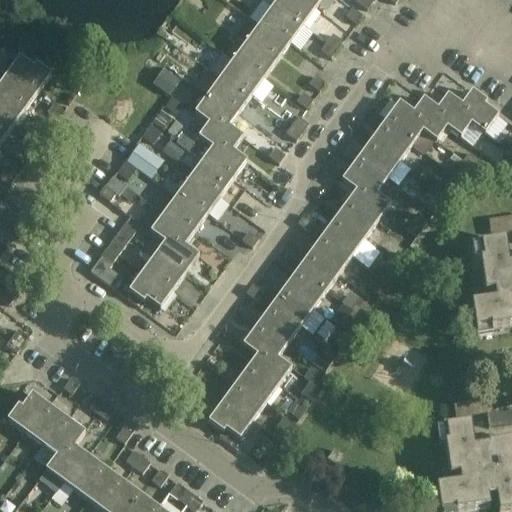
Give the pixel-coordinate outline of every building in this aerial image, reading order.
[(290,16),(305,27),(318,9),(305,0),(301,0),(300,3),(296,0),(279,0),(272,10),(287,20),(290,16)] [(296,0),(300,3),(301,0),(305,0),(318,9),(324,0),(296,0)] [(359,0),(356,5),(366,13),(373,4),(366,0),(359,0)] [(292,45),(305,27),(290,16),(287,20),(272,10),(263,3),(250,21),(274,38),(277,33),(292,45)] [(345,20),(356,28),(362,19),(352,11),(345,20)] [(250,21),(237,38),(246,45),(261,56),(264,51),(279,62),(292,45),(277,33),(274,38),(250,21)] [(330,41),(325,48),(335,55),(340,48),(330,41)] [(246,45),(233,63),(248,74),(251,69),(266,80),(279,62),(264,51),(261,56),(246,45)] [(320,54),(331,62),(335,55),(325,48),(320,54)] [(20,60),(7,78),(22,89),(24,85),(39,96),(52,78),(38,68),(41,63),(30,54),(23,63),(20,60)] [(238,87),(253,98),(266,80),(251,69),(248,74),(233,63),(220,81),(235,91),(238,87)] [(196,90),(207,99),(222,109),(225,105),(240,116),(253,98),(238,87),(235,91),(220,81),(209,72),(196,90)] [(163,73),(153,86),(164,94),(174,81),(163,73)] [(22,89),(7,78),(0,87),(0,99),(9,106),(11,103),(26,114),(39,96),(24,85),(22,89)] [(325,86),(317,80),(316,79),(309,88),(319,95),(325,86)] [(484,109),(487,106),(472,95),(462,109),(459,113),(474,124),(471,128),(485,138),(499,120),(484,109)] [(305,114),(311,106),(300,98),(294,106),(305,114)] [(0,99),(0,122),(13,131),(26,114),(11,103),(9,106),(0,99)] [(227,134),(229,130),(240,116),(225,105),(222,109),(207,99),(194,116),(209,127),(212,123),(227,134)] [(460,142),(471,128),(474,124),(459,113),(462,109),(448,99),(438,112),(434,117),(449,128),(446,132),(460,142)] [(176,118),(183,109),(172,101),(165,110),(176,118)] [(436,145),(446,132),(449,128),(434,117),(438,112),(424,102),(413,116),(410,121),(425,131),(422,135),(435,145),(436,145)] [(410,121),(413,116),(399,106),(385,125),(399,135),(397,138),(399,140),(412,149),(424,159),(435,145),(422,135),(425,131),(410,121)] [(58,124),(65,115),(54,107),(47,116),(58,124)] [(161,114),(153,125),(164,133),(172,122),(161,114)] [(297,119),(290,127),(302,136),(308,128),(300,122),(297,119)] [(0,149),(13,131),(0,122),(0,149)] [(244,141),(229,130),(227,134),(212,123),(209,127),(198,141),(213,152),(216,147),(231,158),(233,154),(244,141)] [(176,124),(168,135),(179,143),(177,146),(203,165),(217,176),(220,173),(234,183),(247,165),(233,154),(231,158),(216,147),(213,152),(198,141),(176,124)] [(412,149),(399,140),(397,138),(399,135),(385,125),(371,144),(385,155),(383,158),(397,169),(412,149)] [(284,136),(296,144),(302,136),(290,127),(284,136)] [(161,137),(151,130),(144,140),(154,148),(161,137)] [(39,151),(45,143),(34,135),(28,143),(39,151)] [(39,151),(28,143),(22,151),(33,159),(39,151)] [(162,155),(172,163),(181,152),(170,144),(162,155)] [(385,155),(371,144),(357,164),(371,174),(368,177),(383,188),(387,182),(397,169),(383,158),(385,155)] [(161,168),(137,150),(127,164),(151,182),(161,168)] [(267,159),(279,168),(285,159),(274,151),(267,159)] [(511,168),(511,157),(506,154),(500,162),(511,170),(511,168)] [(464,165),(474,171),(479,164),(469,157),(464,165)] [(342,184),(356,195),(358,191),(373,202),(376,198),(390,208),(401,193),(387,182),(383,188),(368,177),(371,174),(357,164),(342,184)] [(203,165),(190,183),(204,193),(206,190),(221,201),(234,183),(220,173),(217,176),(203,165)] [(474,171),(464,165),(458,172),(468,180),(474,171)] [(126,166),(117,177),(128,185),(137,174),(126,166)] [(14,186),(20,177),(9,170),(3,178),(14,186)] [(14,186),(3,178),(0,182),(0,188),(8,194),(14,186)] [(126,191),(111,180),(99,197),(111,205),(116,198),(119,200),(126,191)] [(193,208),(208,218),(221,201),(206,190),(204,193),(190,183),(177,200),(191,211),(193,208)] [(445,201),(451,193),(441,186),(435,193),(445,201)] [(390,208),(376,198),(373,202),(358,191),(356,195),(347,207),(361,218),(363,216),(377,226),(390,208)] [(445,201),(435,193),(429,201),(439,209),(445,201)] [(177,200),(163,218),(178,229),(180,226),(194,236),(208,218),(193,208),(191,211),(177,200)] [(361,218),(347,207),(334,225),(348,235),(350,234),(364,244),(377,226),(363,216),(361,218)] [(17,218),(11,226),(21,234),(27,226),(27,225),(32,219),(22,212),(17,218)] [(422,232),(428,224),(418,217),(412,225),(422,232)] [(182,253),(185,249),(194,236),(180,226),(178,229),(163,218),(150,236),(165,246),(168,242),(182,253)] [(511,218),(488,222),(491,238),(511,234),(511,218)] [(304,219),(298,226),(309,234),(314,227),(304,219)] [(348,235),(334,225),(321,243),(335,253),(337,251),(351,261),(362,269),(375,251),(364,244),(350,234),(348,235)] [(422,232),(412,225),(406,233),(416,240),(422,232)] [(5,234),(15,242),(21,234),(11,226),(5,234)] [(138,234),(126,226),(120,235),(131,243),(138,234)] [(131,243),(120,235),(107,252),(118,260),(131,243)] [(248,235),(242,244),(253,252),(259,243),(248,235)] [(199,260),(185,249),(182,253),(168,242),(165,246),(155,259),(170,270),(172,267),(186,278),(199,260)] [(335,253),(321,243),(308,260),(322,271),(324,269),(338,279),(351,261),(337,251),(335,253)] [(471,306),(475,334),(511,328),(511,265),(508,266),(505,243),(478,247),(485,296),(495,294),(496,303),(471,306)] [(0,258),(2,260),(8,251),(0,245),(0,258)] [(109,272),(118,260),(107,252),(90,276),(113,293),(121,281),(109,272)] [(392,262),(399,267),(402,269),(408,262),(398,254),(392,262)] [(155,259),(142,277),(156,288),(159,284),(173,295),(186,278),(172,267),(170,270),(155,259)] [(308,260),(295,278),(309,289),(311,287),(325,297),(338,279),(324,269),(322,271),(308,260)] [(147,303),(160,313),(173,295),(159,284),(156,288),(142,277),(129,295),(144,306),(147,303)] [(295,278),(282,296),(283,297),(296,307),(298,305),(312,315),(325,297),(311,287),(309,289),(295,278)] [(388,287),(377,280),(369,291),(380,298),(388,287)] [(15,302),(21,293),(10,286),(4,294),(15,302)] [(253,288),(246,297),(257,305),(263,296),(253,288)] [(4,294),(2,297),(0,299),(0,303),(9,310),(15,302),(4,294)] [(281,297),(269,314),(283,324),(285,322),(299,333),(300,331),(312,339),(324,323),(312,315),(298,305),(296,307),(283,297),(282,296),(281,297)] [(371,310),(360,302),(352,314),(362,321),(371,310)] [(269,314),(256,332),(270,342),(272,340),(286,350),(299,333),(285,322),(283,324),(269,314)] [(361,323),(351,316),(341,330),(351,337),(361,323)] [(338,329),(330,340),(340,348),(348,336),(338,329)] [(275,365),(278,362),(286,350),(272,340),(270,342),(256,332),(243,349),(256,360),(260,355),(275,365)] [(22,350),(28,342),(18,334),(12,341),(22,350)] [(22,350),(12,341),(6,350),(17,358),(22,350)] [(318,361),(329,369),(337,358),(326,350),(318,361)] [(292,372),(278,362),(275,365),(260,355),(256,360),(247,372),(262,383),(265,379),(279,390),(292,372)] [(311,371),(304,380),(315,388),(322,378),(311,371)] [(262,383),(247,372),(234,390),(249,401),(252,397),(266,408),(279,390),(265,379),(262,383)] [(72,381),(63,392),(72,398),(80,387),(72,381)] [(302,397),(312,404),(320,394),(309,386),(302,397)] [(234,390),(221,408),(236,418),(239,415),(253,425),(266,408),(252,397),(249,401),(234,390)] [(7,423),(26,437),(37,421),(41,423),(51,410),(32,396),(29,400),(21,394),(13,405),(17,409),(7,423)] [(99,418),(107,407),(98,400),(89,411),(99,418)] [(453,405),(456,421),(486,417),(488,431),(511,427),(511,407),(489,411),(487,400),(453,405)] [(296,404),(288,415),(299,423),(307,412),(296,404)] [(106,423),(114,412),(107,407),(99,418),(106,423)] [(208,425),(223,436),(219,441),(230,449),(236,440),(240,443),(253,425),(239,415),(236,418),(221,408),(208,425)] [(26,437),(43,450),(55,434),(58,437),(68,423),(51,410),(41,423),(37,421),(26,437)] [(286,440),(294,429),(283,421),(275,432),(286,440)] [(86,436),(68,423),(58,437),(55,434),(43,450),(56,460),(60,462),(72,447),(76,450),(86,436)] [(511,511),(511,443),(474,449),(470,426),(443,431),(450,479),(460,478),(461,486),(437,490),(439,511),(478,511),(489,510),(488,501),(496,500),(497,511),(511,511)] [(124,446),(131,437),(123,430),(115,441),(124,446)] [(56,460),(46,473),(69,490),(80,476),(77,474),(88,459),(76,450),(72,447),(60,462),(56,460)] [(334,452),(327,462),(335,468),(343,458),(334,452)] [(126,465),(134,470),(142,460),(134,454),(126,465)] [(69,490),(87,503),(97,489),(94,487),(106,472),(88,459),(77,474),(80,476),(69,490)] [(142,460),(134,470),(142,476),(150,466),(142,460)] [(123,485),(106,472),(94,487),(97,489),(87,503),(98,511),(108,511),(115,502),(112,500),(123,485)] [(168,480),(160,473),(152,484),(161,490),(168,480)] [(108,511),(130,511),(141,498),(123,485),(112,500),(115,502),(108,511)] [(185,492),(177,486),(169,497),(177,503),(185,492)] [(157,511),(159,511),(141,498),(130,511),(157,511)] [(197,511),(203,505),(195,499),(187,510),(190,511),(197,511)]
